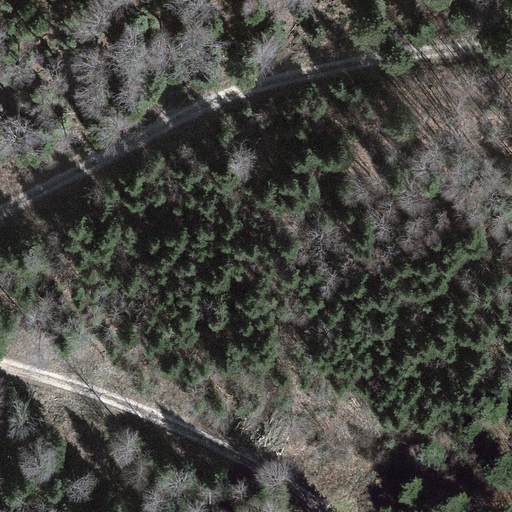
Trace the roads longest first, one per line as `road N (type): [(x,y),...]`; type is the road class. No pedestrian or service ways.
road 1 (track): [(0,214),(169,130),(352,67),(511,47)]
road 2 (track): [(0,364),(198,437),(324,511)]
